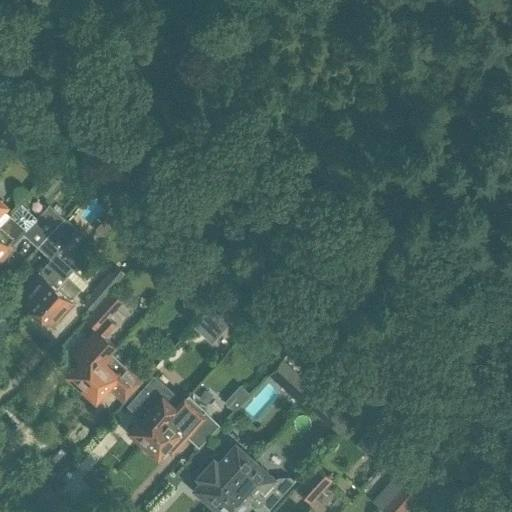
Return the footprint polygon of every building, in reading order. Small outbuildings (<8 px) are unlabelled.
[(33,129),(22,143),(30,149),(41,135),(33,129)] [(13,135),(10,138),(10,139),(11,140),(11,141),(11,142),(12,143),(12,144),(11,144),(11,145),(11,146),(11,147),(10,147),(10,148),(9,148),(13,150),(21,141),(13,135)] [(87,155),(81,163),(88,168),(94,160),(87,155)] [(0,224),(9,214),(5,210),(8,207),(0,199),(0,224)] [(31,241),(37,247),(64,216),(48,202),(36,216),(20,202),(9,214),(0,224),(0,260),(12,248),(11,246),(22,233),(31,241)] [(95,228),(103,236),(116,222),(107,214),(95,228)] [(35,312),(67,276),(74,267),(58,253),(79,229),(75,227),(64,216),(37,247),(51,259),(17,296),(35,312)] [(143,237),(133,246),(142,255),(152,246),(143,237)] [(87,295),(97,305),(125,274),(116,266),(111,272),(109,271),(87,295)] [(35,312),(49,324),(52,319),(57,323),(74,304),(70,300),(81,288),(67,276),(35,312)] [(76,385),(79,385),(81,386),(111,353),(116,348),(104,336),(114,324),(106,317),(121,302),(110,292),(85,320),(96,329),(74,352),(77,354),(76,355),(81,359),(67,374),(71,377),(71,380),(76,385)] [(233,316),(215,300),(197,320),(215,336),(233,316)] [(141,381),(111,353),(81,386),(83,388),(83,391),(89,396),(91,396),(94,399),(97,395),(100,395),(104,391),(104,388),(106,385),(123,401),(141,381)] [(282,358),(267,374),(301,404),(315,388),(282,358)] [(153,377),(128,405),(136,412),(141,417),(131,429),(129,431),(131,432),(132,433),(132,436),(134,437),(138,441),(141,440),(141,441),(143,442),(143,443),(174,408),(180,401),(153,377)] [(334,391),(331,395),(337,401),(340,397),(334,391)] [(174,408),(143,443),(145,445),(145,448),(151,453),(154,452),(161,458),(181,436),(185,432),(199,445),(218,424),(203,411),(205,409),(188,394),(174,408)] [(308,407),(339,435),(350,422),(345,418),(319,394),(308,407)] [(352,410),(345,418),(350,422),(352,423),(359,416),(352,410)] [(204,497),(211,503),(252,458),(234,442),(221,456),(213,449),(193,472),(201,479),(194,487),(196,489),(194,492),(202,499),(204,497)] [(254,459),(252,458),(211,503),(221,511),(241,511),(241,510),(251,499),(252,500),(257,500),(258,499),(269,508),(298,477),(297,476),(294,480),(290,477),(277,477),(276,478),(254,459)] [(295,489),(311,503),(332,479),(316,465),(295,489)] [(409,476),(381,509),(384,511),(401,511),(423,488),(409,476)]
